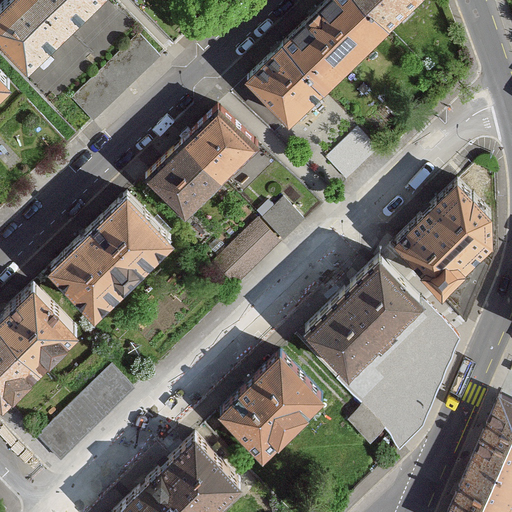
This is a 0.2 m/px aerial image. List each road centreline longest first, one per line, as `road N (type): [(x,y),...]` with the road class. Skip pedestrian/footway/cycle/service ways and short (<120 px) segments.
road 1 (residential): [(505,101),(483,109),(355,221),(58,504)]
road 2 (residential): [(0,260),(272,0)]
road 3 (residential): [(410,511),(511,273)]
